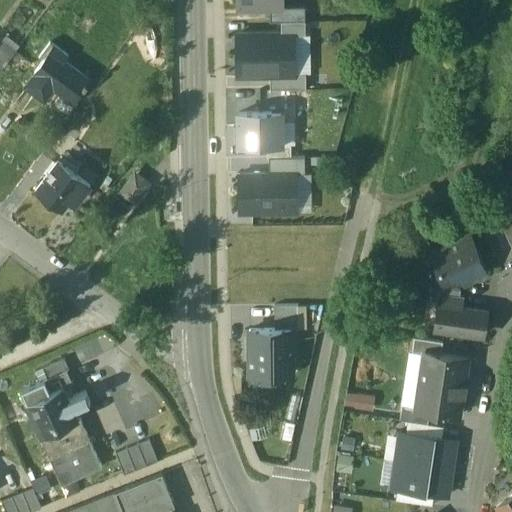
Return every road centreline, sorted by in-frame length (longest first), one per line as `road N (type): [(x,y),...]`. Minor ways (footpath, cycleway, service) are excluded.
road 1 (tertiary): [(201,348),(193,0)]
road 2 (unclassified): [(278,511),(294,483),(359,214)]
road 3 (residential): [(474,511),(511,274)]
road 4 (residential): [(201,348),(163,348),(124,328),(0,231)]
road 5 (tertiary): [(256,511),(219,432),(201,348)]
road 6 (track): [(359,214),(382,218),(511,171)]
